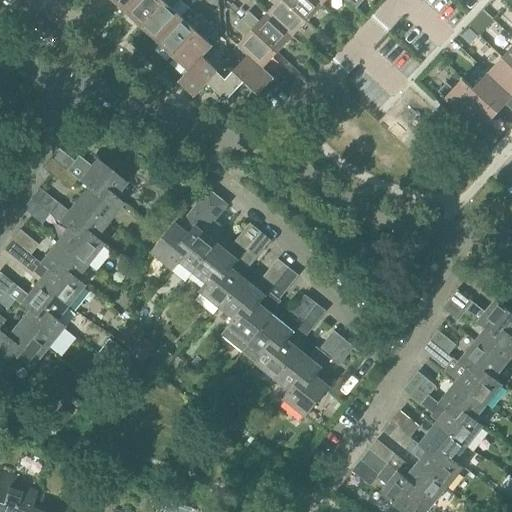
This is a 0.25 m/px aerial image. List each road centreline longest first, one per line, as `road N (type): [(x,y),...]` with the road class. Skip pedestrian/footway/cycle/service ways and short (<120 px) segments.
road 1 (residential): [(400,363),(367,342),(274,224),(212,170)]
road 2 (unclassified): [(263,148),(287,155),(364,213),(461,232)]
road 3 (unclassified): [(75,81),(263,148)]
road 4 (residential): [(263,148),(391,0)]
road 5 (residential): [(75,81),(0,230)]
road 6 (residential): [(400,363),(461,232)]
